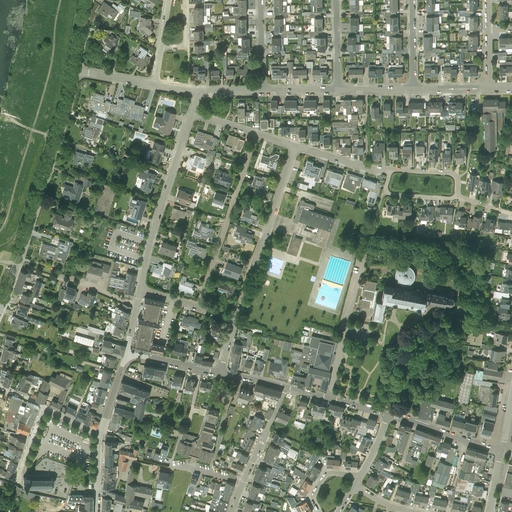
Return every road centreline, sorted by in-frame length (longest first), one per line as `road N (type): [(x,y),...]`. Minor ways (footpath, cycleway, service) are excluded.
road 1 (residential): [(16,266),(75,69)]
road 2 (residential): [(237,323),(295,147)]
road 3 (residential): [(198,309),(258,134)]
road 4 (residential): [(140,287),(193,112)]
road 5 (residential): [(327,398),(360,264)]
road 6 (residential): [(137,307),(16,266)]
